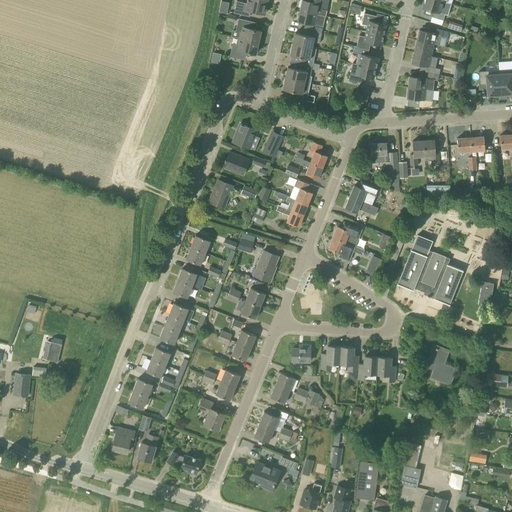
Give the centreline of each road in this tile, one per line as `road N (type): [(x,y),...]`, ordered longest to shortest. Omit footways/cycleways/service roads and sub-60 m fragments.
road 1 (residential): [(258,105),(231,95),(222,104),(79,469)]
road 2 (residential): [(277,325),(378,335),(392,327),(392,310),(306,252)]
road 3 (residential): [(206,506),(277,325)]
road 4 (tertiary): [(206,506),(79,469)]
road 5 (residential): [(382,125),(511,117)]
road 6 (residential): [(382,125),(410,0)]
